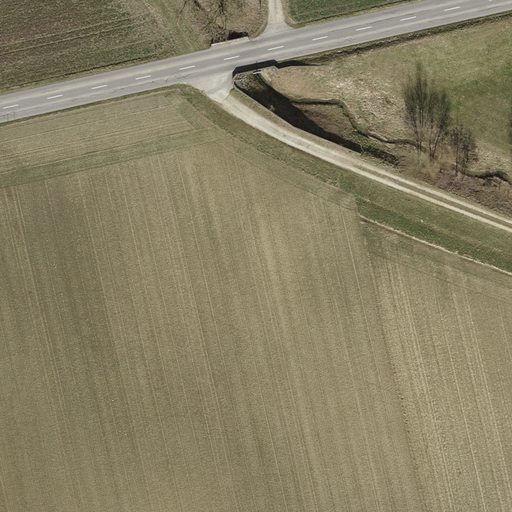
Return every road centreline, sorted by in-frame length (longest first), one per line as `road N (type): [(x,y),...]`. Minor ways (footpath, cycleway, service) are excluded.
road 1 (tertiary): [(0,108),(488,0)]
road 2 (track): [(208,62),(249,116),(511,221)]
